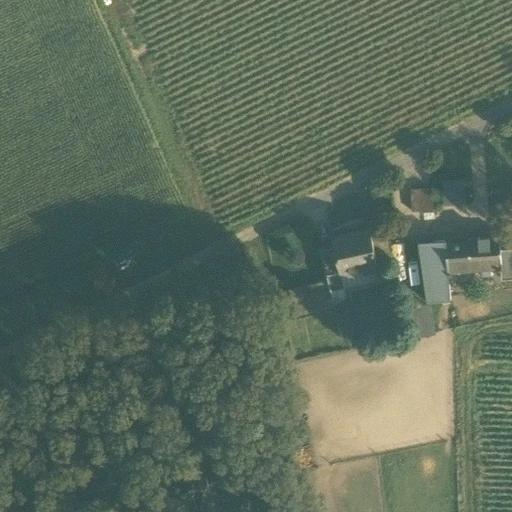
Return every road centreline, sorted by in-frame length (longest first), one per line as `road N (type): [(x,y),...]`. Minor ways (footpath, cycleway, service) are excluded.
road 1 (unclassified): [(511,106),(249,233)]
road 2 (track): [(249,233),(0,357)]
